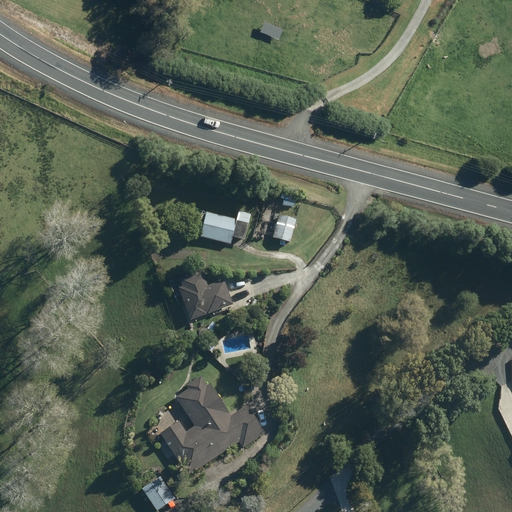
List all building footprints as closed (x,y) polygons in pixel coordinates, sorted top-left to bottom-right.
[(208,211),(202,237),(232,245),(234,237),(246,240),(251,222),(208,211)] [(280,215),(274,236),(292,242),(298,220),(280,215)] [(207,270),(178,281),(193,321),(235,305),(227,283),(214,287),(207,270)] [(179,422),(161,435),(190,477),(240,443),(245,451),(265,438),(243,406),(229,416),(206,381),(178,399),(195,426),(186,432),(179,422)] [(160,479),(143,491),(157,511),(158,511),(175,500),(160,479)]
